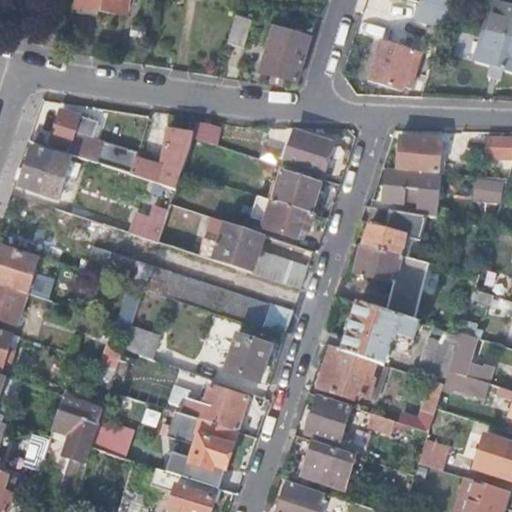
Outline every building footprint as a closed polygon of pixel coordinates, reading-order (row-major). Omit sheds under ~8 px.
[(80,0),(79,6),(127,13),(129,0),(80,0)] [(419,0),(419,1),(449,11),(452,0),(419,0)] [(491,0),(482,28),(511,38),(511,3),(500,0),(491,0)] [(414,18),(444,27),(447,17),(449,11),(419,1),(414,18)] [(236,15),(227,44),(244,49),(252,21),(236,15)] [(274,27),(260,70),(272,74),(270,80),(283,84),(286,78),(297,82),(311,38),(274,27)] [(511,71),(511,38),(482,28),(473,59),(511,71)] [(381,41),(367,85),(400,96),(402,87),(409,89),(421,54),(381,41)] [(54,140),(51,147),(55,149),(72,154),(96,162),(103,139),(75,130),(79,115),(61,109),(52,139),(54,140)] [(182,169),(193,137),(194,135),(195,131),(170,123),(158,160),(182,169)] [(207,129),(197,125),(195,131),(194,135),(204,138),(207,129)] [(295,130),(284,162),(322,174),(332,142),(295,130)] [(400,137),(397,169),(438,172),(440,140),(400,137)] [(487,157),(511,157),(511,137),(487,138),(487,157)] [(122,145),(115,168),(130,173),(135,158),(137,150),(122,145)] [(72,154),(55,149),(53,154),(32,147),(25,168),(19,166),(16,175),(21,177),(19,184),(58,196),(72,154)] [(130,173),(176,188),(181,173),(135,158),(130,173)] [(417,214),(426,215),(437,217),(440,172),(438,172),(397,169),(388,168),(383,201),(417,204),(417,214)] [(273,199),(309,211),(319,183),(283,171),(273,199)] [(489,202),(500,205),(509,178),(485,176),(483,184),(494,187),(489,202)] [(12,193),(0,227),(0,241),(39,254),(55,207),(12,193)] [(307,228),(313,212),(309,211),(273,199),(257,194),(250,216),(265,220),(263,226),(297,236),(300,226),(307,228)] [(55,207),(39,254),(84,269),(92,246),(102,222),(55,207)] [(138,210),(130,232),(158,241),(164,224),(151,219),(152,215),(138,210)] [(370,225),(363,246),(402,256),(406,237),(421,240),(426,215),(417,214),(389,210),(384,229),(370,225)] [(213,217),(200,255),(214,259),(227,221),(213,217)] [(227,221),(214,259),(305,289),(312,268),(259,251),(265,234),(227,221)] [(0,245),(0,283),(33,294),(46,299),(48,293),(28,287),(37,258),(0,245)] [(92,246),(84,269),(143,288),(220,314),(228,290),(92,246)] [(414,321),(431,262),(402,256),(363,246),(357,272),(393,282),(386,312),(414,321)] [(33,294),(0,283),(0,318),(16,323),(25,299),(30,300),(33,294)] [(474,289),(471,298),(492,304),(495,295),(474,289)] [(230,291),(222,314),(246,322),(262,328),(269,304),(245,296),(230,291)] [(133,320),(138,304),(125,300),(120,315),(133,320)] [(386,312),(359,303),(343,351),(376,362),(385,365),(392,343),(396,344),(399,336),(414,341),(419,323),(414,321),(386,312)] [(289,337),(297,312),(283,308),(275,332),(289,337)] [(130,326),(130,327),(123,347),(122,350),(151,359),(159,336),(130,326)] [(14,333),(0,327),(0,368),(2,369),(14,333)] [(448,370),(459,335),(433,327),(430,337),(429,337),(417,375),(432,380),(444,384),(445,381),(448,370)] [(478,337),(460,332),(459,335),(448,370),(489,383),(494,367),(485,364),(484,367),(470,362),(478,337)] [(237,335),(225,371),(258,381),(270,345),(267,344),(269,337),(264,336),(262,343),(237,335)] [(117,367),(122,350),(123,347),(107,341),(99,361),(117,367)] [(343,351),(332,348),(319,387),(354,398),(356,393),(369,396),(374,379),(371,378),(376,362),(343,351)] [(378,400),(389,366),(385,365),(376,362),(371,378),(374,379),(369,396),(378,400)] [(511,390),(489,383),(448,370),(445,381),(483,393),(482,396),(496,401),(499,391),(504,393),(503,396),(511,398),(511,405),(509,416),(511,417),(507,431),(511,432),(511,390)] [(444,384),(432,380),(420,418),(402,412),(399,421),(429,431),(444,384)] [(198,418),(236,430),(247,397),(209,385),(203,403),(189,398),(184,412),(199,416),(198,418)] [(352,406),(319,395),(306,433),(339,443),(352,406)] [(69,457),(86,463),(91,446),(96,431),(94,430),(102,409),(65,396),(58,418),(80,425),(69,457)] [(391,433),(395,420),(372,412),(368,426),(391,433)] [(224,467),(236,430),(198,418),(194,432),(198,434),(189,462),(211,469),(213,464),(224,467)] [(511,443),(491,436),(480,469),(511,479),(511,443)] [(425,438),(419,464),(443,469),(449,444),(425,438)] [(355,454),(313,440),(303,474),(345,487),(355,454)] [(209,511),(217,487),(156,467),(150,485),(165,490),(164,492),(171,495),(165,511),(209,511)] [(0,511),(6,511),(13,494),(4,491),(9,475),(0,472),(0,511)] [(462,511),(502,511),(509,489),(466,475),(455,510),(462,511)] [(318,511),(325,491),(288,480),(277,511),(318,511)] [(115,511),(143,511),(145,507),(123,490),(115,511)]
